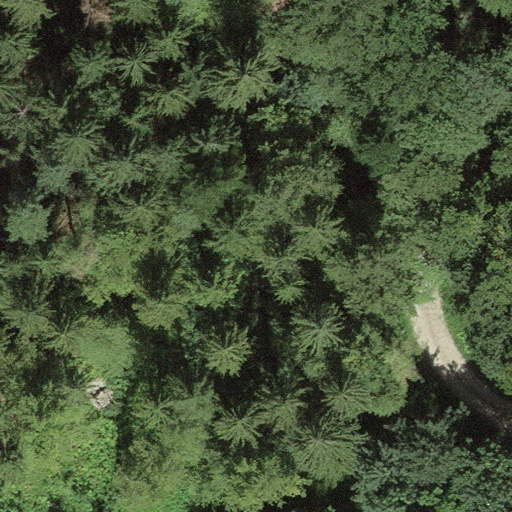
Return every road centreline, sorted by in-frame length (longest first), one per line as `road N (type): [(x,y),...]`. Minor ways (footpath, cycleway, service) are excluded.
road 1 (track): [(511,425),(448,368),(427,328),(421,261),(424,213),(446,173),(511,120)]
road 2 (track): [(298,167),(0,52)]
road 3 (track): [(298,167),(424,213),(511,187)]
